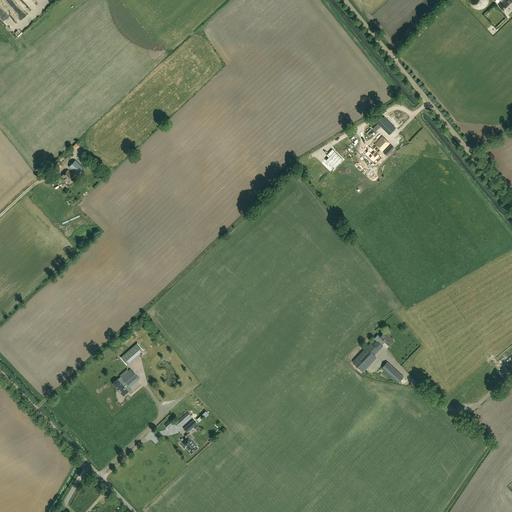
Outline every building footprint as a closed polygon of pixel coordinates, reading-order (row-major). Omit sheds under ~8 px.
[(499,6),(507,14),(511,9),(511,0),(504,0),(504,1),(503,0),(500,0),(502,2),(499,6)] [(384,117),(378,123),(390,134),(395,129),(384,117)] [(376,123),(371,128),(374,132),(379,127),(376,123)] [(389,143),(382,137),(375,144),(376,146),(373,149),(371,147),(364,154),(375,165),(382,158),(377,154),(381,150),(382,151),(389,143)] [(391,145),(384,153),(387,156),(394,148),(391,145)] [(56,159),(50,167),(55,171),(61,164),(56,159)] [(75,177),(78,173),(83,168),(75,160),(69,167),(74,172),(72,174),(68,170),(61,176),(64,179),(69,184),(76,178),(75,177)] [(374,338),(377,341),(374,344),(371,342),(366,347),(375,355),(383,346),(381,344),(384,341),(389,345),(394,340),(385,332),(380,337),(378,335),(374,338)] [(121,358),(126,364),(143,350),(137,343),(121,358)] [(375,355),(366,347),(352,362),(363,372),(377,357),(375,355)] [(403,377),(387,362),(381,368),(398,383),(403,377)] [(139,379),(130,369),(121,377),(120,377),(118,379),(117,379),(113,383),(123,395),(128,391),(129,392),(132,390),(129,387),(139,379)] [(409,383),(402,394),(434,414),(437,409),(414,395),(418,388),(409,383)] [(191,416),(187,412),(175,423),(179,427),(191,416)] [(187,432),(197,424),(193,420),(184,428),(187,432)] [(190,439),(192,438),(189,433),(185,436),(187,438),(182,442),(182,443),(186,447),(185,447),(187,449),(188,449),(191,453),(192,453),(197,448),(190,439)]
